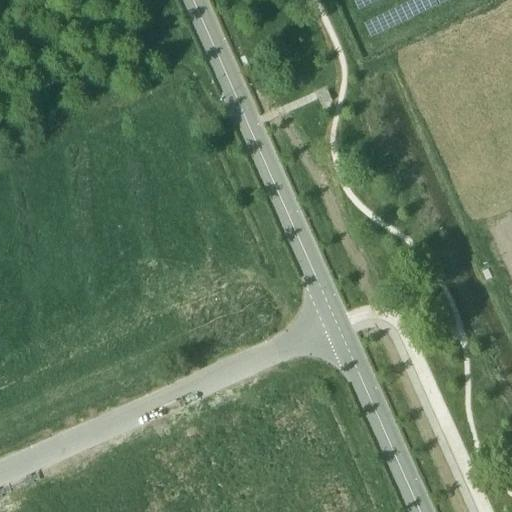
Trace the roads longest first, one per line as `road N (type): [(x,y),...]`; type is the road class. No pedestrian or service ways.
road 1 (unclassified): [(0,472),(336,323)]
road 2 (unclassified): [(336,323),(192,0)]
road 3 (unclassified): [(420,511),(336,323)]
